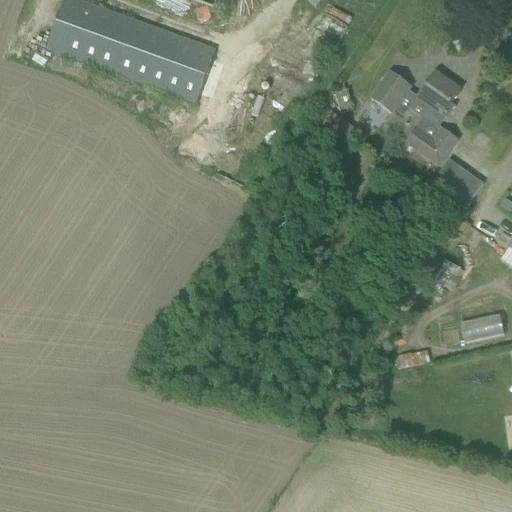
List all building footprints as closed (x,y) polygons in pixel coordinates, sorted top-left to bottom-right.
[(195,105),(214,52),(70,0),(63,0),(45,51),(195,105)] [(189,0),(213,8),(216,0),(189,0)] [(390,74),(370,101),(393,118),(395,114),(410,95),(413,90),(390,74)] [(423,122),(405,147),(439,171),(459,143),(440,129),(446,120),(448,122),(457,108),(453,105),(460,94),(434,76),(423,92),(417,100),(431,110),(423,122)] [(347,93),(335,96),(339,110),(351,107),(347,93)] [(448,163),(435,182),(452,194),(465,175),(448,163)] [(511,205),(505,201),(500,209),(510,216),(511,213),(511,205)]
